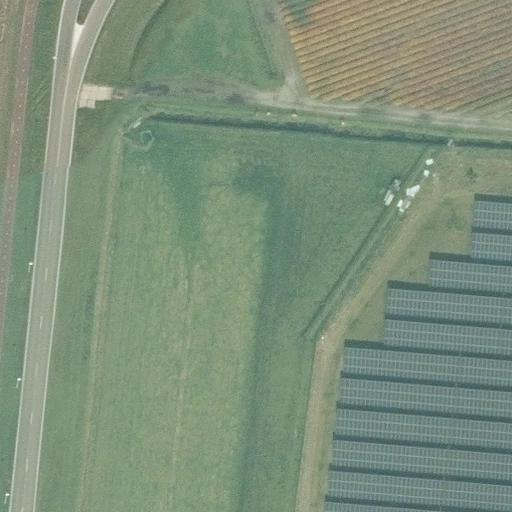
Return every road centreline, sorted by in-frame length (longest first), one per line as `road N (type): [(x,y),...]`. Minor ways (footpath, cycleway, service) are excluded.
road 1 (unclassified): [(22,511),(66,75)]
road 2 (track): [(64,94),(302,110),(265,0)]
road 3 (track): [(511,130),(302,110)]
